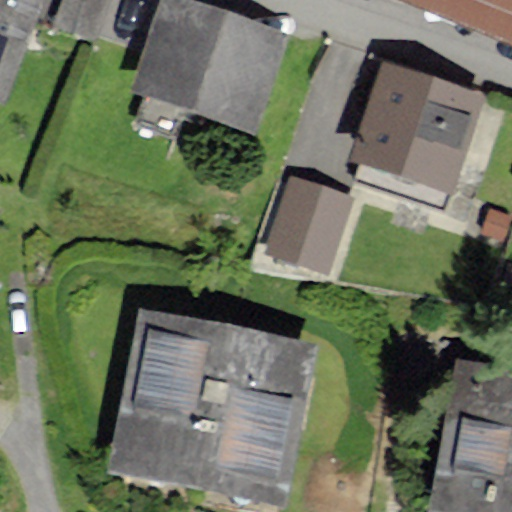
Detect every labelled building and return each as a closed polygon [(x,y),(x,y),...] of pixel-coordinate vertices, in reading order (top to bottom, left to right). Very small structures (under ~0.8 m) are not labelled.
[(0,0),(0,93),(2,94),(40,0),(0,0)] [(69,0),(60,26),(94,38),(107,0),(69,0)] [(181,0),(171,0),(141,86),(251,125),(283,36),(181,0)] [(389,67),(359,157),(450,187),(480,97),(389,67)] [(350,201),(295,182),(271,250),(326,269),(350,201)] [(147,317),(118,466),(273,496),(280,498),(287,464),(309,348),(147,317)] [(511,511),(511,373),(469,366),(442,507),(472,511),(511,511)]
